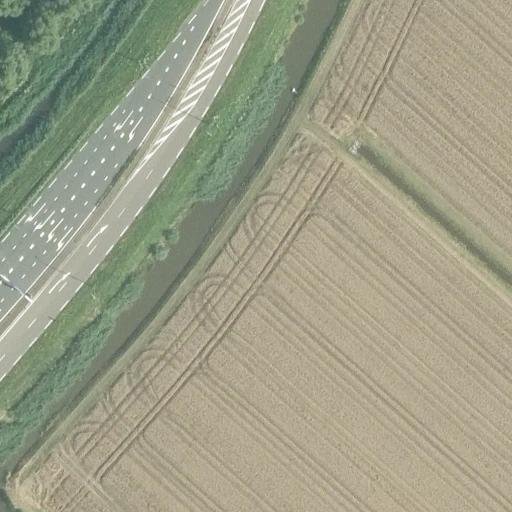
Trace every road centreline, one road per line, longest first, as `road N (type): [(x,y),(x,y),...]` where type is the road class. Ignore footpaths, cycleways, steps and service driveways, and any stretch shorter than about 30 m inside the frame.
road 1 (primary): [(0,351),(185,126),(258,0)]
road 2 (primary): [(211,0),(0,272)]
